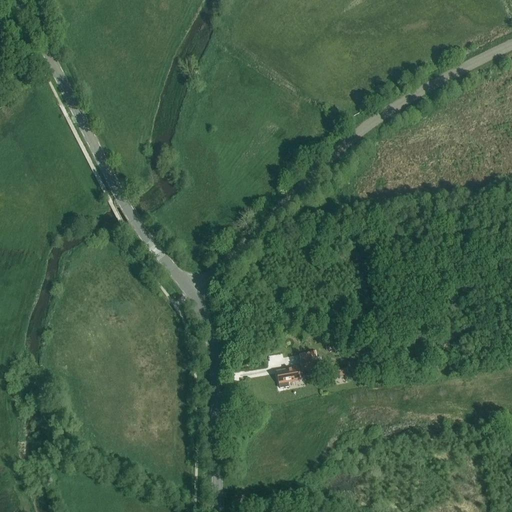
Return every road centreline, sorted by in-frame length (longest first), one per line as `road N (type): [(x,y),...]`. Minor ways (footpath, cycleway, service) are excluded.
road 1 (unclassified): [(191,292),(374,119),(511,45)]
road 2 (tertiary): [(191,292),(124,204),(20,0)]
road 3 (tertiary): [(217,511),(214,361),(191,292)]
